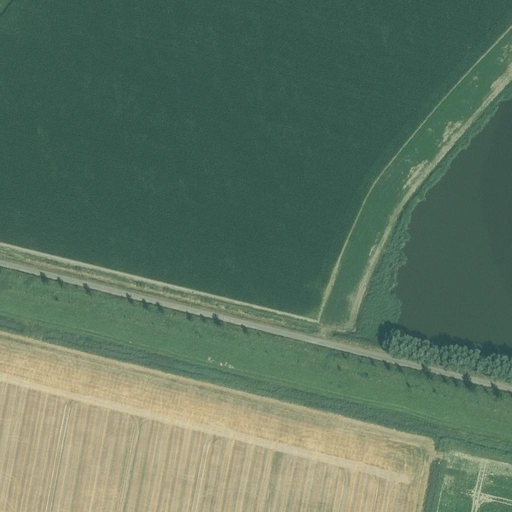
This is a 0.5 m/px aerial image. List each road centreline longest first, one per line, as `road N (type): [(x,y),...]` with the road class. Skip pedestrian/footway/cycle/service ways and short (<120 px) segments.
road 1 (unclassified): [(511,392),(0,267)]
road 2 (track): [(511,441),(0,317)]
